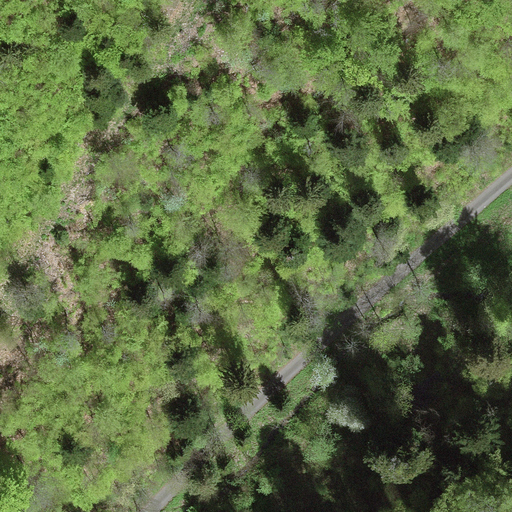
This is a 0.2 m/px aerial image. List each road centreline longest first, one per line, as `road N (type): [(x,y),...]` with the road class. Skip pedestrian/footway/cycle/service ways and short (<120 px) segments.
road 1 (unclassified): [(149,511),(258,397),(511,174)]
road 2 (track): [(0,302),(188,0)]
